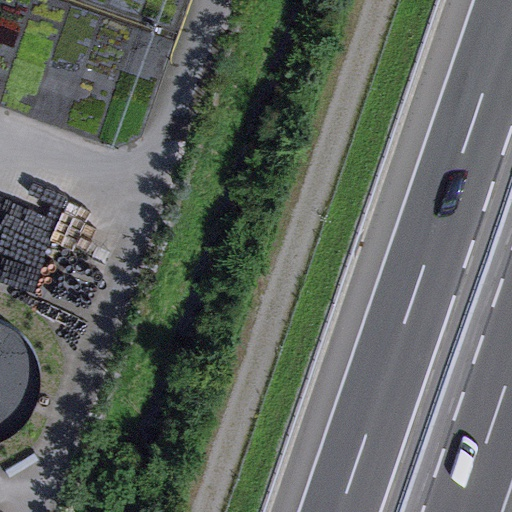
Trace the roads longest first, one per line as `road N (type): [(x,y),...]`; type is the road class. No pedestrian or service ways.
road 1 (track): [(383,0),(208,511)]
road 2 (motorway): [(511,15),(341,511)]
road 3 (motorway): [(463,511),(511,371)]
